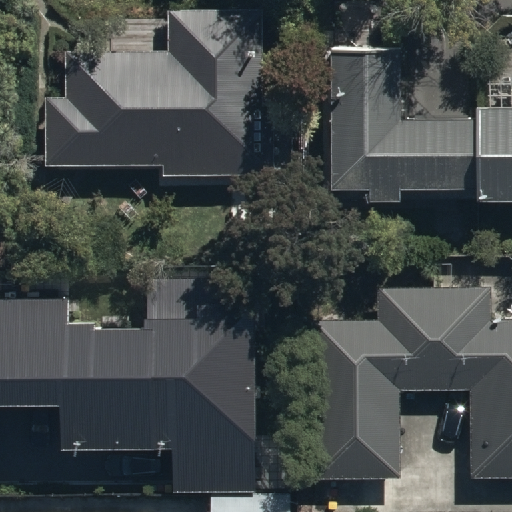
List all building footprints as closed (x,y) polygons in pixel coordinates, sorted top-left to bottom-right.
[(76,83),(46,83),(46,155),(160,155),(160,170),(275,170),(275,94),(262,94),(261,0),(167,0),(168,38),(76,38),(76,83)] [(402,24),(329,24),(328,173),(363,173),(363,187),(401,187),(401,174),(470,174),(470,181),(511,181),(511,87),(475,87),(475,102),(402,101),(402,24)] [(382,305),(310,305),(310,468),(397,468),(397,383),(466,383),(466,467),(511,467),(511,307),(492,308),(492,282),(382,282),(382,305)] [(0,384),(73,383),(74,438),(175,437),(176,479),(250,478),(248,289),(148,291),(148,306),(68,307),(67,288),(0,288),(0,384)] [(289,511),(289,482),(209,484),(209,511),(289,511)]
